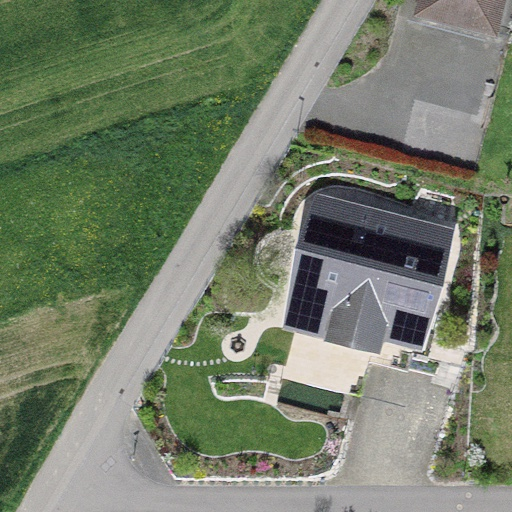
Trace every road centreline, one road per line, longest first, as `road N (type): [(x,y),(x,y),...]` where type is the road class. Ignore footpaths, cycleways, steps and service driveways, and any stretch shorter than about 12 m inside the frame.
road 1 (residential): [(47,502),(340,0)]
road 2 (residential): [(47,502),(511,504)]
